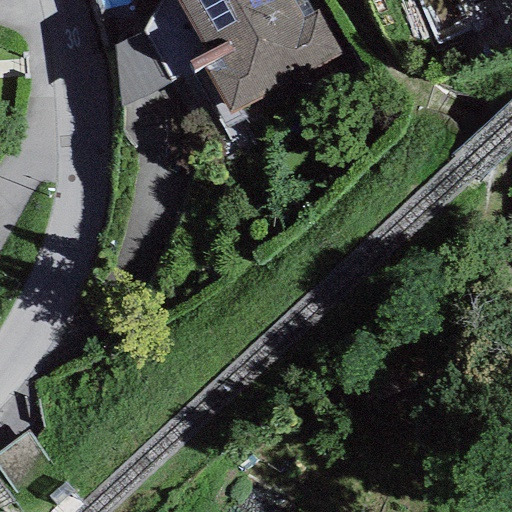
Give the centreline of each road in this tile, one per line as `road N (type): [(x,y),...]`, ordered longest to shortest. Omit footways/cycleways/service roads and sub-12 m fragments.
road 1 (residential): [(0,370),(67,249),(85,145),(80,92)]
road 2 (residential): [(80,92),(0,192)]
